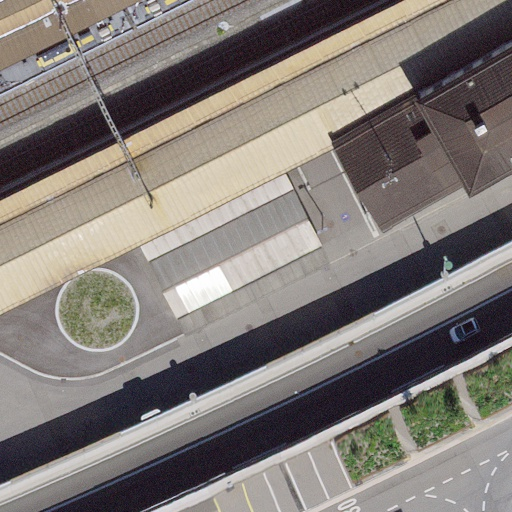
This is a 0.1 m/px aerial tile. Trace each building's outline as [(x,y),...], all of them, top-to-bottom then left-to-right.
[(0,0),(0,48),(103,0),(0,0)] [(0,311),(141,242),(286,168),(336,143),(419,96),(415,88),(511,33),(511,0),(394,0),(376,10),(272,61),(173,111),(0,195),(0,311)] [(336,143),(384,226),(467,179),(471,184),(511,161),(511,33),(415,88),(419,96),(336,143)] [(141,242),(150,259),(294,186),(286,168),(141,242)] [(150,259),(178,316),(323,245),(294,186),(150,259)] [(323,245),(178,316),(187,334),(332,262),(323,245)]
